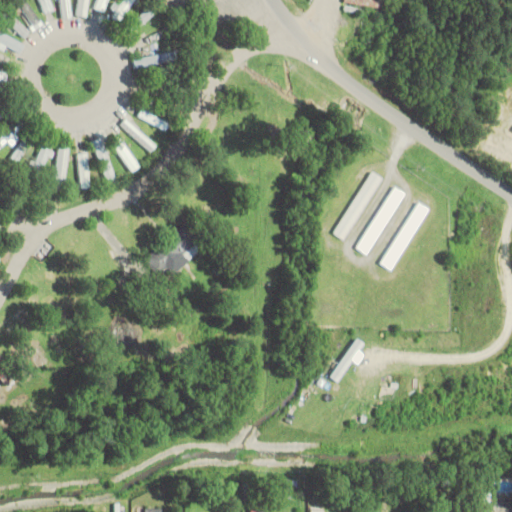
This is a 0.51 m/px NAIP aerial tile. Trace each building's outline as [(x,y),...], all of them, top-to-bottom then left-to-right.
[(39,23),(28,0),(18,0),(30,27),(39,23)] [(121,0),(111,16),(120,23),(135,0),(121,0)] [(153,15),(149,9),(126,27),(131,33),(153,15)] [(0,16),(0,17),(25,37),(31,30),(5,10),(0,16)] [(25,45),(0,30),(0,42),(19,54),(25,45)] [(134,62),(137,70),(176,57),(174,49),(134,62)] [(9,55),(0,52),(0,62),(7,64),(9,55)] [(138,115),(165,131),(170,123),(143,107),(138,115)] [(157,146),(126,118),(120,125),(151,153),(157,146)] [(0,135),(0,146),(13,136),(7,129),(0,135)] [(140,165),(117,135),(110,140),(133,171),(140,165)] [(40,173),(54,149),(44,143),(30,167),(40,173)] [(55,189),(65,189),(65,149),(55,149),(55,189)] [(89,188),(89,155),(79,155),(79,188),(89,188)] [(331,233),(342,240),(381,178),(371,172),(331,233)] [(144,259),(156,274),(164,267),(170,274),(187,260),(182,254),(196,242),(183,227),(144,259)] [(362,343),(353,338),(329,378),(338,383),(362,343)]
